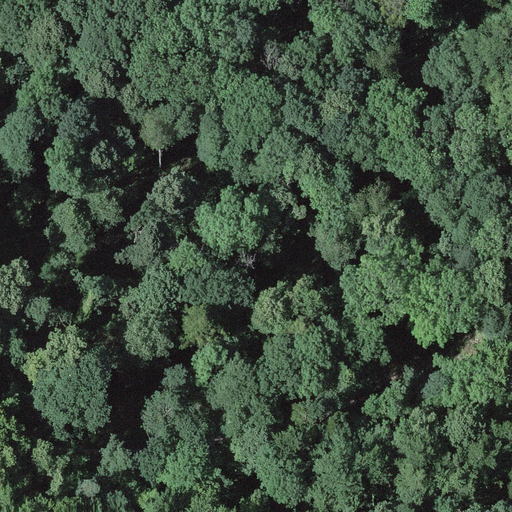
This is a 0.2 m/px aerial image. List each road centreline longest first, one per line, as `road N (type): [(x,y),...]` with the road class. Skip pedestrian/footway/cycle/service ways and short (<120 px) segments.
road 1 (track): [(511,208),(480,219),(186,181),(0,117)]
road 2 (track): [(0,438),(78,455),(145,456),(266,436),(511,363)]
road 3 (track): [(277,0),(423,118),(456,173),(460,216)]
